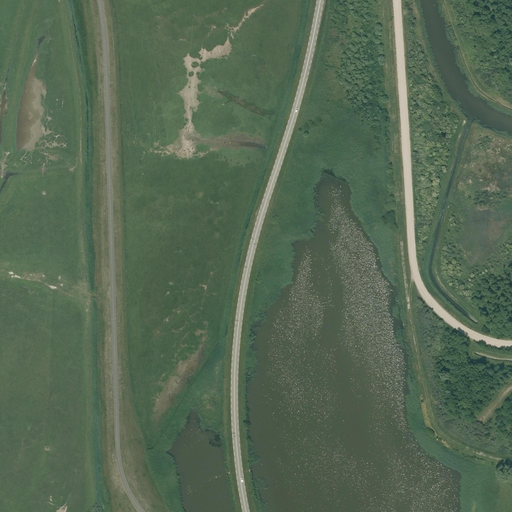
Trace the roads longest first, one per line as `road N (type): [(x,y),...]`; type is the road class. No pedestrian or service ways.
road 1 (primary): [(245,511),(234,424),(236,334),(320,0)]
road 2 (unclassified): [(141,511),(117,455),(99,0)]
road 3 (track): [(511,343),(464,331),(418,284),(396,0)]
